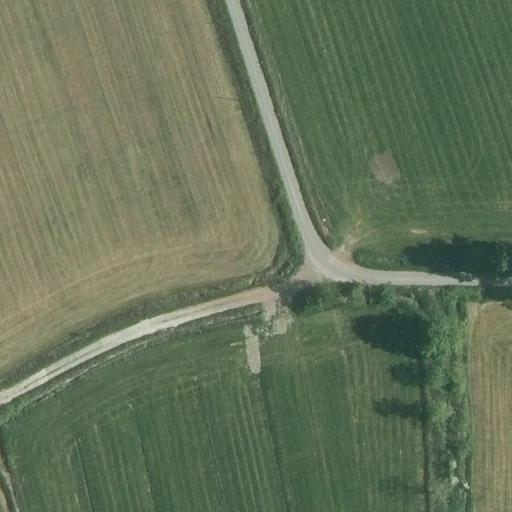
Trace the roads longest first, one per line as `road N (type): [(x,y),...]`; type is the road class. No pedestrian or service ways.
road 1 (unclassified): [(235,0),(322,274),(511,280)]
road 2 (track): [(0,404),(159,320),(322,274)]
